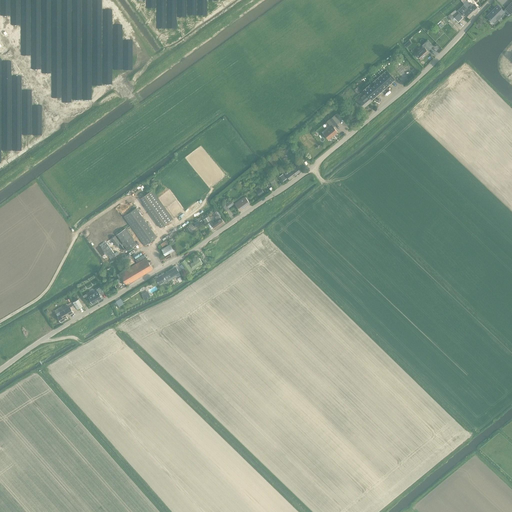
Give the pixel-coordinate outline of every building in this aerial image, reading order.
[(459,13),(454,18),(458,22),(463,17),(462,16),(464,13),(469,18),(479,9),(479,8),(475,4),(473,7),(470,4),(470,3),(467,1),(466,0),(464,0),(462,2),(464,3),(463,4),(464,4),(457,11),(459,13)] [(498,5),(487,16),(490,19),(492,20),(495,23),(507,10),(510,13),(508,15),(511,11),(511,1),(503,11),(498,5)] [(455,10),(448,16),(452,20),(454,18),(452,15),(457,12),(455,10)] [(429,52),(428,51),(434,46),(428,40),(423,45),(424,46),(421,49),(422,49),(416,54),(421,60),(429,52)] [(368,95),(360,102),(365,107),(373,100),(372,99),(395,80),(386,70),(364,90),(368,95)] [(335,115),(330,119),(335,125),(340,121),(335,115)] [(338,132),(333,125),(323,133),(329,140),(338,132)] [(268,158),(270,161),(275,167),(278,165),(274,159),(274,158),(272,155),(268,158)] [(285,173),(286,175),(287,176),(290,180),(301,171),(297,167),(294,169),(292,168),(285,173)] [(152,190),(140,199),(160,227),(173,219),(152,190)] [(235,204),(240,211),(250,203),(245,197),(235,204)] [(136,208),(124,217),(145,245),(157,237),(136,208)] [(213,225),(216,229),(225,223),(221,219),(220,217),(221,216),(217,210),(215,212),(218,216),(215,217),(218,221),(213,225)] [(137,245),(125,229),(117,234),(128,251),(137,245)] [(116,255),(124,249),(115,236),(107,242),(116,255)] [(111,255),(114,252),(107,243),(104,245),(111,255)] [(165,256),(174,250),(170,244),(161,249),(165,256)] [(129,253),(117,261),(122,270),(135,262),(129,253)] [(113,282),(118,290),(127,284),(153,269),(146,257),(117,275),(119,278),(113,282)] [(193,269),(202,263),(200,260),(199,261),(198,259),(190,265),(193,269)] [(188,265),(185,260),(182,262),(189,273),(193,270),(189,264),(188,265)] [(176,267),(156,278),(159,284),(166,280),(167,282),(180,274),(176,267)] [(98,291),(89,297),(93,304),(103,298),(100,295),(104,293),(100,287),(97,289),(98,291)] [(78,299),(73,302),(77,309),(82,306),(78,299)] [(67,316),(74,312),(70,307),(60,312),(61,314),(58,316),(61,322),(68,318),(67,316)]
